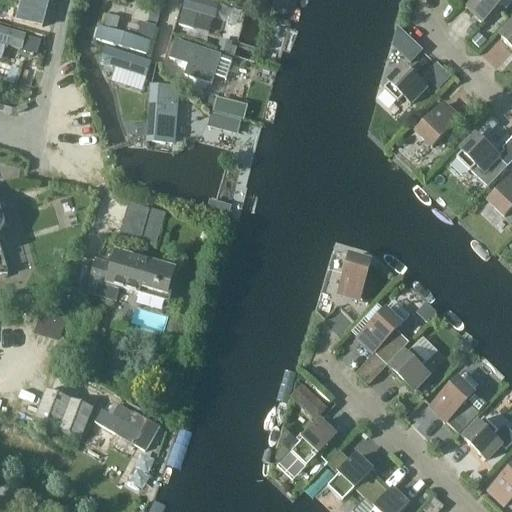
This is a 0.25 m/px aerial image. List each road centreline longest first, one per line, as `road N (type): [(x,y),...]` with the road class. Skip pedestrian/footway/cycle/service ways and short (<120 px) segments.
road 1 (residential): [(477,511),(325,365),(331,338)]
road 2 (residential): [(511,109),(425,25),(432,0)]
